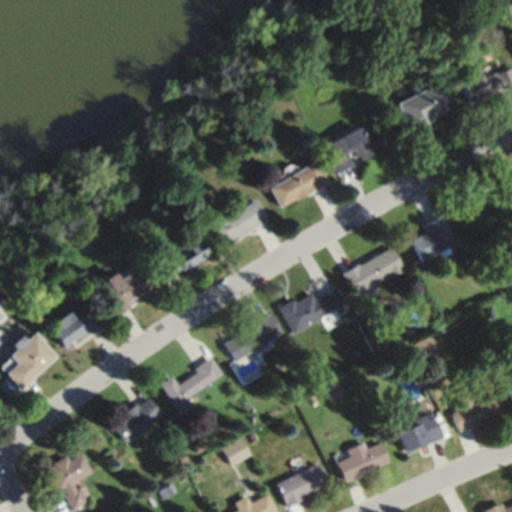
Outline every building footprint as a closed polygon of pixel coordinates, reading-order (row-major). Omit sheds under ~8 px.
[(467,105),(511,84),(511,78),(505,63),(457,85),(467,105)] [(396,101),(408,130),(447,113),(435,85),(396,101)] [(384,148),(378,136),(366,142),(359,126),(322,145),(336,173),(357,163),(356,162),(384,148)] [(326,183),(314,160),(266,185),(278,208),(326,183)] [(208,225),(218,246),(267,222),(256,200),(208,225)] [(420,226),(424,236),(409,242),(418,263),(455,247),(442,217),(420,226)] [(152,265),(162,283),(208,257),(198,239),(152,265)] [(351,296),(402,273),(390,247),(339,271),(351,296)] [(111,313),(150,293),(137,269),(118,279),(114,273),(102,280),(107,288),(100,292),(111,313)] [(276,306),(289,334),(320,319),(325,329),(340,322),(334,308),(342,304),(334,287),(310,299),(306,291),(276,306)] [(87,311),(76,319),(71,312),(48,329),(62,349),(97,325),(87,311)] [(280,334),(269,314),(220,341),(231,361),(280,334)] [(55,356),(31,329),(10,347),(15,352),(0,365),(0,369),(18,389),(55,356)] [(410,345),(418,360),(437,350),(429,335),(410,345)] [(221,375),(211,358),(174,381),(171,376),(158,384),(176,414),(190,405),(185,396),(221,375)] [(493,394),(448,410),(455,431),(500,416),(493,394)] [(161,416),(147,396),(109,423),(124,443),(161,416)] [(392,432),(402,455),(439,438),(429,415),(392,432)] [(387,464),(379,443),(363,449),(361,443),(342,450),(346,458),(334,463),(341,482),(387,464)] [(47,466),(68,511),(89,502),(78,479),(91,473),(80,451),(47,466)] [(316,464),(273,483),(283,506),(326,488),(316,464)] [(273,511),(264,492),(233,508),(235,511),(233,511),(273,511)]
